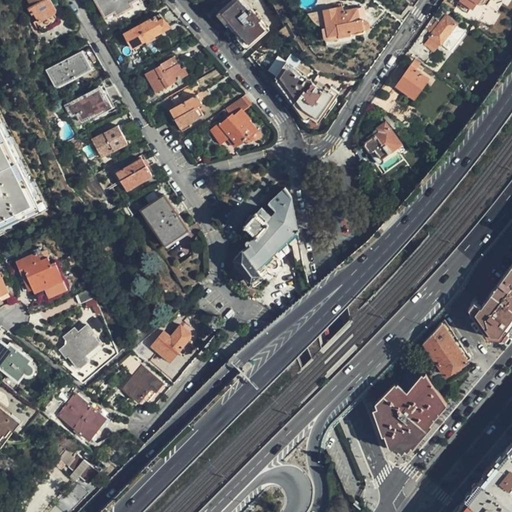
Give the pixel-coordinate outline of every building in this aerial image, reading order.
[(36,16),(40,22),(41,25),(56,17),(57,12),(51,1),(52,0),(28,0),(33,7),(29,9),(34,18),(36,16)] [(131,7),(129,3),(134,0),(95,0),(105,17),(115,12),(117,16),(131,7)] [(268,28),(257,16),(254,12),(242,0),(232,0),(218,13),(247,47),(268,28)] [(470,8),(458,0),(454,6),(466,13),(470,8)] [(458,0),(470,8),(471,9),(476,2),(481,4),(483,0),(458,0)] [(356,7),(341,9),(334,10),(333,6),(324,8),(327,34),(337,33),(338,36),(364,31),(364,28),(365,28),(366,26),(367,24),(368,22),(367,20),(366,19),(365,19),(363,19),(362,19),(362,17),(357,18),(356,7)] [(156,38),(154,36),(170,27),(159,14),(124,34),(132,49),(146,41),(148,43),(156,38)] [(41,25),(40,22),(35,25),(41,36),(61,24),(56,16),(56,17),(41,25)] [(437,20),(430,29),(433,31),(431,34),(429,36),(430,38),(436,43),(438,46),(455,24),(445,16),(440,22),(437,20)] [(273,35),(250,57),(272,81),(274,78),(283,84),(281,86),(290,92),(288,95),(295,100),(293,102),(301,107),(300,110),(318,122),(339,92),(330,86),(328,88),(324,85),(323,87),(315,83),(315,84),(311,81),(310,79),(308,80),(294,71),(295,69),(285,62),(291,55),(273,35)] [(91,68),(81,51),(46,71),(56,89),(91,68)] [(157,92),(184,76),(181,70),(173,56),(160,64),(160,65),(146,74),(157,92)] [(415,69),(419,62),(414,58),(410,65),(415,69)] [(427,78),(415,69),(410,65),(395,86),(412,99),(427,78)] [(110,106),(99,88),(66,106),(72,117),(76,115),(82,123),(110,106)] [(182,127),(202,116),(197,109),(201,107),(200,105),(203,104),(198,93),(172,109),(182,127)] [(251,101),(246,95),(226,108),(229,114),(220,123),(218,121),(209,128),(219,141),(225,137),(232,145),(236,142),(238,145),(245,139),(247,137),(249,139),(250,139),(252,140),(254,140),(256,139),(258,137),(259,135),(259,133),(258,131),(248,119),(249,119),(242,110),(241,109),(251,101)] [(399,143),(384,122),(376,127),(379,131),(364,142),(364,146),(368,152),(371,152),(374,150),(380,158),(399,143)] [(126,143),(117,126),(91,141),(101,158),(126,143)] [(0,225),(38,207),(0,127),(0,225)] [(140,158),(115,174),(121,185),(126,193),(151,176),(140,158)] [(121,185),(115,174),(112,176),(118,187),(121,185)] [(302,262),(292,199),(285,189),(268,204),(274,211),(269,216),(261,208),(258,212),(257,211),(245,224),(256,234),(250,241),(248,241),(247,240),(245,241),(244,243),(244,245),(245,246),(246,247),(248,247),(243,250),(242,249),(233,259),(250,283),(262,275),(259,271),(277,252),(276,251),(285,241),(291,247),(295,268),(301,289),(304,288),(310,286),(302,262)] [(189,228),(166,194),(142,210),(166,244),(189,228)] [(120,247),(117,238),(112,240),(115,249),(120,247)] [(108,252),(104,241),(99,242),(103,253),(108,252)] [(9,249),(1,253),(9,269),(16,265),(19,270),(25,267),(27,271),(25,272),(35,292),(62,279),(54,262),(50,264),(46,257),(40,260),(36,252),(16,262),(9,249)] [(511,265),(484,302),(477,297),(469,308),(490,339),(501,339),(507,331),(511,324),(511,265)] [(0,302),(11,297),(0,274),(0,302)] [(66,287),(62,279),(35,292),(39,301),(66,287)] [(96,298),(91,288),(77,294),(82,305),(96,298)] [(467,351),(446,319),(424,341),(446,376),(461,366),(472,358),(467,351)] [(91,322),(85,324),(94,342),(99,340),(91,322)] [(94,342),(85,324),(75,329),(74,326),(65,331),(69,340),(64,342),(70,356),(77,352),(83,363),(91,360),(89,357),(104,350),(99,340),(94,342)] [(171,364),(191,339),(191,337),(190,335),(190,334),(182,328),(172,339),(165,333),(152,348),(171,364)] [(23,354),(15,348),(11,354),(6,351),(9,347),(0,341),(0,340),(0,368),(15,380),(20,373),(22,374),(23,375),(25,375),(27,374),(28,373),(29,371),(30,369),(30,367),(29,366),(28,364),(29,363),(21,357),(23,354)] [(11,354),(15,348),(11,344),(9,347),(6,351),(11,354)] [(408,393),(427,372),(418,359),(395,383),(408,393)] [(163,384),(140,364),(121,387),(139,403),(144,397),(149,401),(163,384)] [(438,389),(427,372),(408,393),(395,383),(376,402),(383,421),(381,422),(390,447),(393,450),(395,448),(400,452),(402,454),(403,453),(405,450),(408,451),(424,431),(447,403),(438,389)] [(107,419),(77,395),(60,417),(91,441),(107,419)] [(0,432),(2,431),(4,432),(9,427),(12,429),(20,419),(0,403),(0,432)] [(0,444),(2,442),(12,429),(9,427),(4,432),(2,431),(0,432),(0,444)] [(89,484),(99,471),(69,447),(59,459),(89,484)] [(511,452),(508,448),(497,461),(481,480),(511,505),(511,452)] [(511,511),(511,505),(481,480),(476,486),(467,498),(482,511),(511,511)] [(482,511),(467,498),(455,511),(482,511)]
